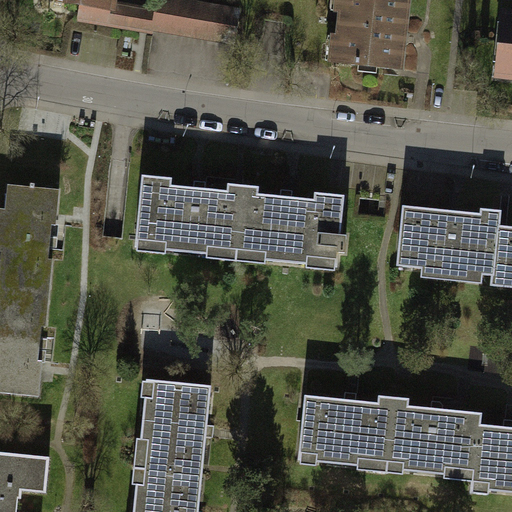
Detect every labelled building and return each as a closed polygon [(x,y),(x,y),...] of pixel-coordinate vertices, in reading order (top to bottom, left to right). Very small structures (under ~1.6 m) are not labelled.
[(61,0),(66,1),(66,2),(81,5),(78,22),(143,32),(154,34),(155,31),(236,45),(242,8),(194,0),(157,0),(156,8),(147,6),(120,2),(119,0),(61,0)] [(416,0),(337,0),(337,11),(342,12),(339,34),(334,33),(331,62),(408,70),(416,0)] [(511,11),(502,10),(494,80),(511,81),(511,11)] [(171,178),(142,176),(136,257),(166,259),(166,256),(207,259),(207,264),(265,268),(266,265),(307,268),(307,273),(338,275),(339,256),(347,257),(348,236),(342,235),(345,196),(314,194),(314,199),(258,195),(259,188),(227,186),(227,192),(170,188),(171,178)] [(62,190),(9,185),(7,209),(0,208),(0,250),(3,251),(0,277),(0,392),(41,396),(45,362),(41,362),(44,327),(48,327),(55,260),(51,260),(54,225),(59,225),(62,190)] [(478,214),(401,208),(396,271),(423,273),(422,286),(448,288),(448,283),(483,286),(484,277),(493,278),(492,290),(511,292),(511,226),(501,226),(503,210),(479,208),(478,214)] [(161,385),(142,383),(140,400),(143,400),(139,441),(136,440),(131,487),(135,487),(132,511),(198,511),(211,390),(161,385)] [(376,406),(305,400),(300,464),(311,465),(311,461),(357,464),(356,473),(399,476),(400,470),(443,473),(443,481),(469,483),(468,497),(487,498),(488,494),(511,496),(511,428),(480,426),(481,413),(407,408),(408,399),(376,397),(376,406)] [(52,458),(0,452),(0,511),(19,511),(21,500),(24,501),(25,492),(48,495),(52,458)]
